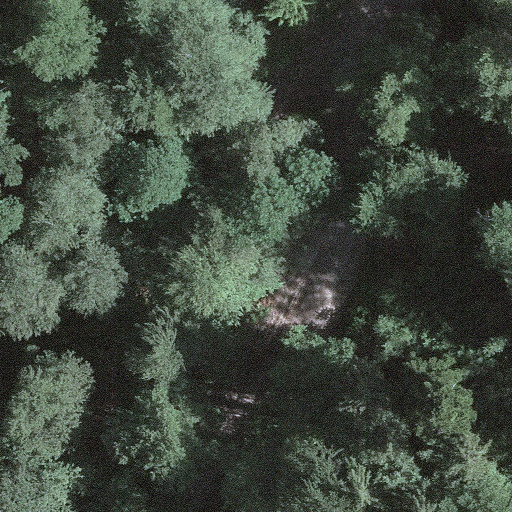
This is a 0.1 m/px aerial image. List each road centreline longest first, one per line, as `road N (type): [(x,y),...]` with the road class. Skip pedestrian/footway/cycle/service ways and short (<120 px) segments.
road 1 (track): [(17,511),(90,424),(273,104),(365,59)]
road 2 (track): [(397,0),(365,59),(310,329),(182,511)]
road 3 (track): [(340,183),(511,144)]
